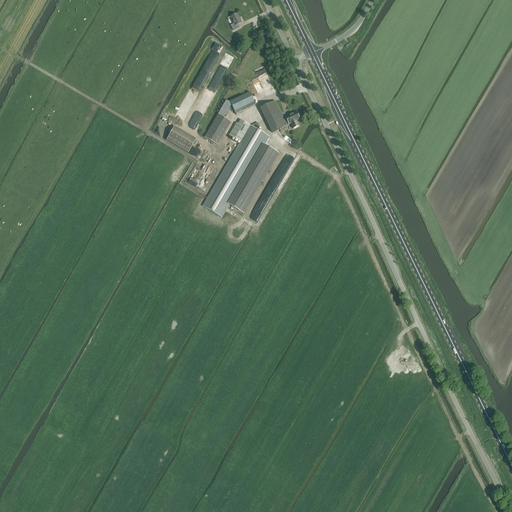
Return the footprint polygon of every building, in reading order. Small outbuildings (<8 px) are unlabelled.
[(242,23),(238,14),(231,17),(234,24),(231,26),(234,31),(240,28),(239,25),(242,23)] [(192,87),(197,90),(219,53),(211,48),(200,67),(203,69),(192,87)] [(217,86),(232,55),(224,52),(218,65),(220,66),(215,77),(212,75),(209,82),(217,86)] [(243,106),(256,104),(254,94),(240,96),(243,106)] [(230,102),(230,103),(231,106),(236,116),(243,112),(237,99),(230,102)] [(275,101),(261,108),(273,133),(287,126),(291,124),(293,129),(299,126),(297,121),(300,119),(296,112),(285,117),(286,119),(284,120),(275,101)] [(218,115),(205,138),(218,146),(231,123),(224,118),(218,115)] [(203,207),(209,210),(221,218),(229,205),(243,181),(249,170),(264,145),(269,137),(258,130),(260,129),(258,123),(251,126),(241,120),(238,124),(237,123),(229,135),(241,142),(231,159),(203,207)] [(173,129),(167,140),(189,153),(195,142),(173,129)] [(203,153),(207,147),(201,142),(196,148),(203,153)] [(243,181),(229,205),(244,214),(279,153),(264,145),(249,170),(243,181)] [(197,175),(195,178),(199,180),(206,168),(200,165),(200,166),(195,164),(190,171),(197,175)]
